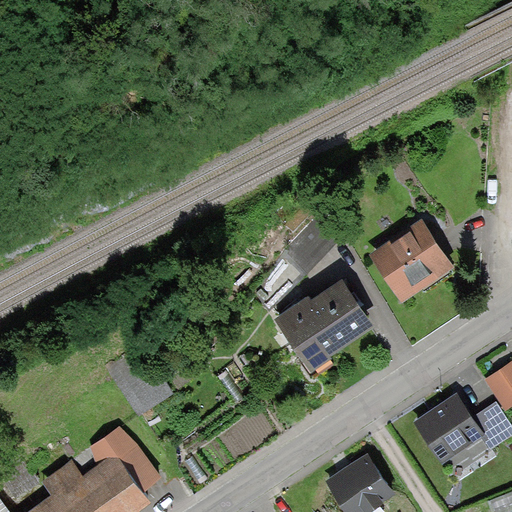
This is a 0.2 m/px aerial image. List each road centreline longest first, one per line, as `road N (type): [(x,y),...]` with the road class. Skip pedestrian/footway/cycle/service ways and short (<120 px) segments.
road 1 (residential): [(213,511),(511,313)]
road 2 (track): [(511,257),(497,214),(511,4)]
